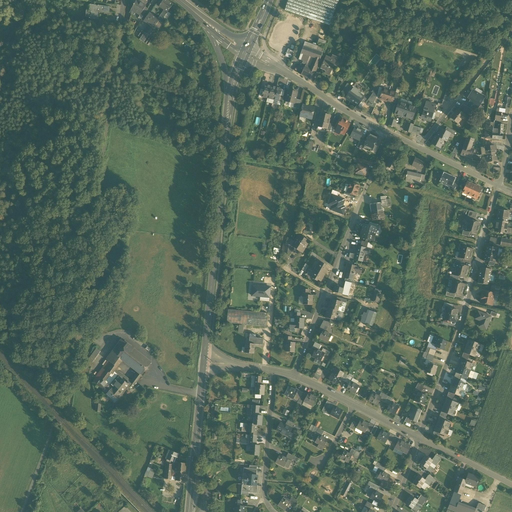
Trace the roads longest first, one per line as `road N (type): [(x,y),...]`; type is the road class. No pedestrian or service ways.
road 1 (unclassified): [(22,511),(69,400),(123,0)]
road 2 (secondary): [(230,96),(203,362)]
road 3 (residential): [(293,375),(390,134)]
road 4 (secondary): [(203,362),(188,511)]
road 5 (residential): [(272,511),(264,494),(272,370)]
road 6 (residential): [(465,305),(419,437)]
road 7 (unclassified): [(390,134),(285,72)]
